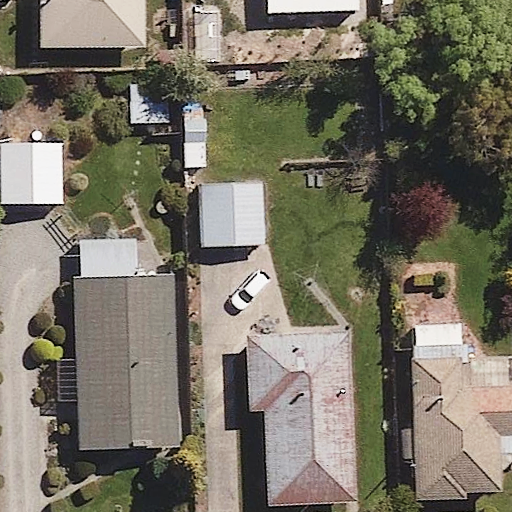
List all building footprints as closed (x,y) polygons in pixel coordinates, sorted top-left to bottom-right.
[(56,143),(0,144),(0,203),(3,203),(4,213),(53,212),(53,206),(57,206),(56,143)] [(241,186),(198,187),(199,247),(262,246),(261,195),(266,195),(266,181),(241,179),(241,186)] [(130,235),(74,240),(77,278),(65,279),(79,450),(179,442),(166,276),(134,279),(130,235)] [(402,459),(410,458),(413,499),(463,496),(463,489),(496,486),(495,471),(511,454),(511,385),(502,386),(500,359),(474,361),(476,389),(466,390),(458,324),(403,328),(410,430),(400,430),(402,459)] [(256,414),(259,507),(354,504),(348,347),(337,348),(337,328),(242,332),(245,414),(256,414)]
